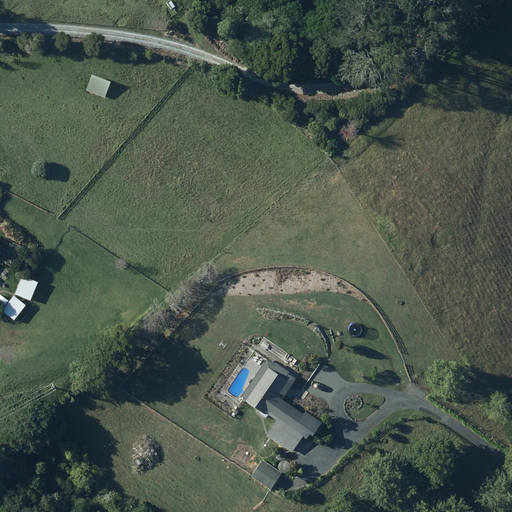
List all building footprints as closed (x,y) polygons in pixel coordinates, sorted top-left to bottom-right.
[(93,75),(86,90),(104,98),(111,83),(93,75)] [(37,281),(22,275),(15,293),(30,299),(37,281)] [(0,309),(14,320),(24,305),(13,297),(9,301),(0,295),(0,294),(0,309)] [(277,418),(267,432),(291,450),(303,434),(306,436),(310,431),(312,433),(321,420),(305,409),(303,412),(282,397),(297,377),(289,371),(290,370),(277,360),(275,362),(268,356),(234,401),(241,406),(247,398),(260,408),(259,410),(266,415),(269,412),(277,418)] [(261,458),(251,474),(271,487),(281,471),(261,458)]
